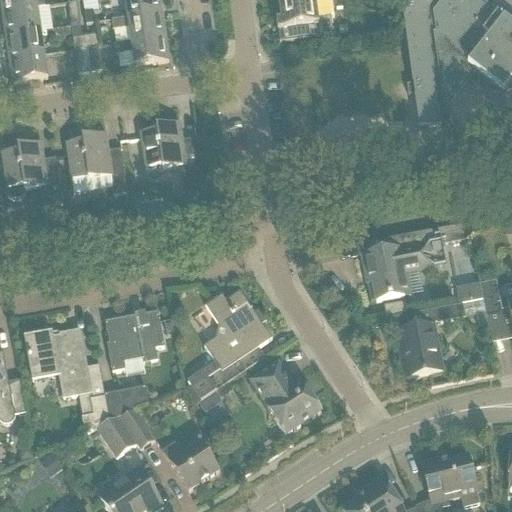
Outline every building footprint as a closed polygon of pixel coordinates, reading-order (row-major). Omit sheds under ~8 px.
[(0,0),(2,15),(45,8),(43,0),(0,0)] [(124,0),(128,20),(162,16),(159,0),(124,0)] [(281,21),(276,22),(277,32),(289,30),(291,43),(319,39),(333,36),(331,19),(333,19),(330,0),(328,0),(316,2),(279,7),(281,21)] [(511,0),(409,0),(404,20),(403,20),(413,87),(406,87),(408,98),(414,97),(419,130),(450,126),(447,108),(463,89),(473,75),(503,99),(511,87),(511,0)] [(76,4),(68,5),(69,16),(71,29),(80,27),(78,15),(76,4)] [(45,8),(2,15),(6,38),(40,33),(37,10),(45,9),(45,8)] [(86,26),(95,25),(93,13),(84,14),(86,26)] [(128,20),(112,23),(113,33),(129,30),(131,44),(166,39),(162,16),(128,20)] [(80,27),(71,29),(73,40),(71,40),(73,48),(86,46),(84,38),(82,38),(80,27)] [(6,38),(9,62),(44,57),(40,33),(6,38)] [(86,46),(98,45),(96,36),(84,38),(86,46)] [(116,46),(113,47),(115,58),(117,57),(133,55),(135,69),(169,64),(166,39),(131,44),(116,46)] [(90,74),(102,72),(98,45),(86,46),(90,74)] [(78,76),(90,74),(86,46),(73,48),(78,76)] [(44,57),(9,62),(13,86),(47,81),(44,57)] [(156,133),(140,135),(145,171),(161,168),(162,172),(179,169),(183,197),(204,194),(204,192),(196,141),(182,143),(180,125),(155,129),(156,133)] [(82,144),(66,146),(69,166),(71,180),(73,196),(90,193),(88,182),(111,179),(113,189),(114,198),(127,196),(123,171),(120,151),(108,153),(106,136),(81,140),(82,144)] [(17,153),(1,155),(4,175),(6,190),(8,198),(10,200),(14,202),(18,202),(22,199),(24,196),(25,195),(24,194),(40,192),(43,211),(63,208),(59,180),(56,160),(43,162),(41,146),(17,149),(17,153)] [(471,242),(468,226),(377,243),(377,245),(387,243),(389,253),(361,258),(367,287),(371,305),(376,304),(410,298),(405,276),(446,268),(442,247),(471,242)] [(509,311),(502,313),(496,283),(480,286),(483,303),(488,335),(511,330),(511,331),(511,300),(507,302),(509,311)] [(258,351),(272,342),(240,294),(226,303),(222,298),(205,309),(219,329),(216,341),(205,349),(215,365),(188,383),(190,387),(184,391),(195,408),(265,361),(258,351)] [(436,310),(439,325),(465,320),(462,305),(436,310)] [(164,349),(161,334),(158,314),(145,317),(145,319),(136,321),(135,318),(105,324),(109,346),(107,346),(112,376),(125,374),(123,364),(143,360),(144,365),(157,362),(155,351),(164,349)] [(172,324),(164,325),(165,334),(173,332),(172,324)] [(407,382),(442,375),(433,326),(397,333),(407,382)] [(62,401),(91,396),(80,333),(52,338),(51,334),(24,339),(32,382),(58,378),(62,401)] [(0,424),(0,425),(2,426),(3,427),(5,427),(7,427),(8,427),(10,426),(11,425),(12,424),(13,423),(14,421),(14,419),(14,418),(26,416),(20,383),(8,385),(2,353),(0,355),(0,424)] [(299,382),(291,387),(277,366),(251,383),(268,407),(266,409),(285,438),(320,414),(299,382)] [(133,414),(148,407),(145,389),(104,397),(104,400),(109,425),(118,421),(119,421),(133,414)] [(210,426),(227,415),(216,397),(198,409),(210,426)] [(85,436),(96,431),(109,425),(104,400),(90,403),(93,418),(82,420),(85,436)] [(140,453),(154,444),(133,414),(119,421),(140,453)] [(116,461),(136,448),(118,421),(109,425),(96,431),(116,461)] [(35,441),(33,446),(35,450),(40,452),(44,449),(46,445),(43,440),(39,439),(35,441)] [(199,444),(182,456),(174,444),(161,453),(188,494),(219,474),(199,444)] [(22,449),(18,455),(20,462),(32,459),(29,447),(22,449)] [(50,482),(63,473),(52,456),(39,465),(50,482)] [(440,461),(421,466),(431,507),(460,500),(463,511),(479,507),(467,459),(441,465),(440,461)] [(160,511),(163,510),(152,493),(137,471),(97,497),(106,511),(160,511)] [(402,511),(382,481),(353,500),(356,504),(342,511),(402,511)]
